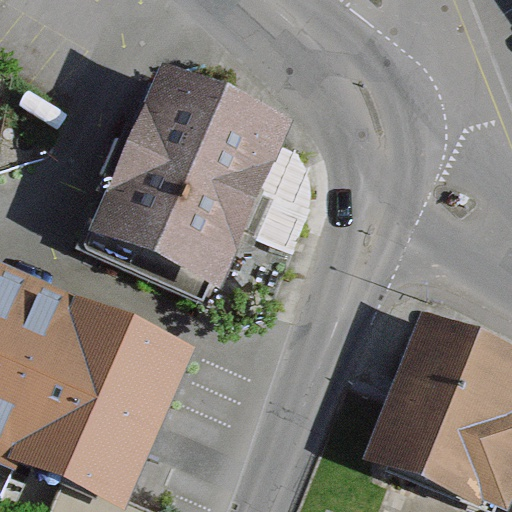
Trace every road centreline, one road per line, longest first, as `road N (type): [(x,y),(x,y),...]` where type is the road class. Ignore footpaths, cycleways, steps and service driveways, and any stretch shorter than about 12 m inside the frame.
road 1 (primary): [(378,124),(373,194),(358,250),(254,511)]
road 2 (primary): [(236,0),(378,124)]
road 3 (tertiary): [(511,240),(378,124)]
road 4 (residential): [(378,124),(396,0)]
